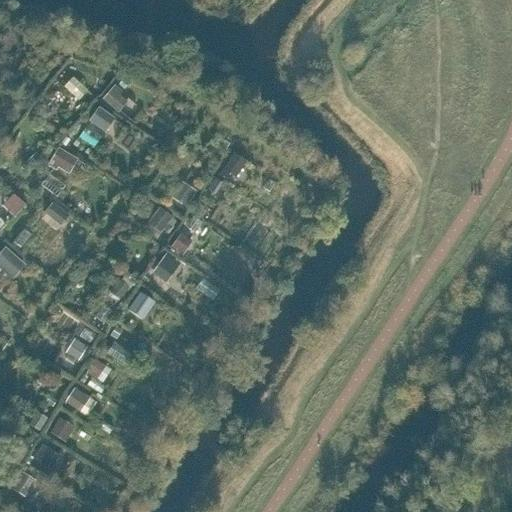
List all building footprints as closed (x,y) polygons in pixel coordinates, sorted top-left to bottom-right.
[(79,97),(94,86),(79,66),(65,77),(79,97)] [(109,93),(129,107),(140,91),(120,77),(109,93)] [(100,143),(125,114),(108,100),(83,129),(100,143)] [(46,122),(28,141),(45,156),(62,138),(46,122)] [(64,140),(55,159),(77,170),(86,151),(64,140)] [(239,173),(252,154),(239,145),(226,165),(239,173)] [(56,165),(46,178),(60,189),(70,177),(56,165)] [(212,184),(221,189),(229,175),(219,170),(212,184)] [(189,174),(177,187),(192,200),(203,186),(189,174)] [(64,198),(51,208),(64,226),(78,216),(64,198)] [(163,199),(152,217),(170,227),(180,210),(163,199)] [(175,240),(189,249),(199,234),(185,225),(175,240)] [(0,292),(27,252),(9,240),(0,252),(0,292)] [(173,244),(156,266),(172,277),(188,255),(173,244)] [(143,282),(132,300),(145,308),(156,290),(143,282)] [(80,329),(66,356),(79,363),(93,336),(80,329)] [(96,366),(93,378),(107,383),(108,382),(129,388),(134,368),(128,366),(134,347),(114,341),(110,355),(97,351),(93,365),(96,366)] [(71,395),(87,405),(97,389),(81,379),(71,395)] [(64,409),(55,426),(72,434),(80,417),(64,409)]
